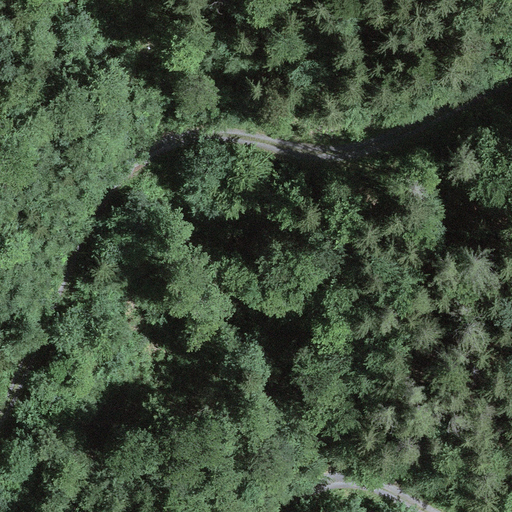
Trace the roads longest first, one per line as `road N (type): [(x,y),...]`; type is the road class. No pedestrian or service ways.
road 1 (track): [(0,422),(107,181),(161,141),(216,138),(346,155),(511,74)]
road 2 (track): [(422,511),(371,483),(324,478),(279,511)]
